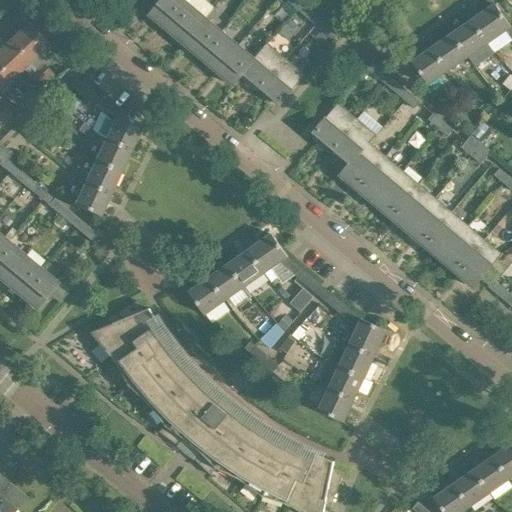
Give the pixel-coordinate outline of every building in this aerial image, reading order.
[(157,22),(166,30),(189,3),(185,0),(162,0),(154,10),(149,16),(156,22),(154,24),(154,25),(157,22)] [(298,0),(286,0),(286,1),(296,9),(301,2),(298,0)] [(301,2),(296,9),(305,17),(311,10),(301,2)] [(173,41),(180,47),(206,17),(189,3),(166,30),(176,38),(173,41)] [(495,5),(474,19),(490,42),(496,51),(511,40),(503,33),(510,28),(511,27),(507,22),(495,5)] [(190,50),(199,58),(222,31),(206,17),(180,47),(188,53),(190,50)] [(474,19),(453,34),(469,56),(490,42),(474,19)] [(28,24),(9,42),(29,63),(47,45),(28,24)] [(323,32),(333,41),(339,34),(328,25),(323,32)] [(511,29),(510,28),(503,33),(511,40),(511,29)] [(333,41),(323,32),(321,30),(315,38),(327,48),(333,41)] [(206,68),(213,75),(238,46),(222,31),(199,58),(209,65),(206,68)] [(453,34),(433,48),(448,71),(469,56),(453,34)] [(9,42),(0,50),(0,69),(10,80),(22,69),(29,78),(30,77),(40,88),(47,81),(36,70),(29,63),(9,42)] [(240,78),(257,93),(286,59),(267,43),(254,59),(255,60),(239,78),(240,78)] [(233,86),(240,78),(239,78),(255,60),(254,59),(238,46),(213,75),(221,81),(223,78),(233,86)] [(433,48),(412,63),(428,85),(448,71),(433,48)] [(286,59),(257,93),(270,103),(273,100),(279,106),(305,75),(286,59)] [(372,63),(368,68),(379,77),(383,71),(382,71),(372,63)] [(36,70),(47,81),(53,75),(43,64),(36,70)] [(0,69),(0,89),(10,80),(0,69)] [(81,85),(78,82),(75,79),(69,86),(76,92),(81,85)] [(47,81),(40,88),(46,94),(52,88),(47,81)] [(88,91),(81,85),(76,92),(83,97),(88,91)] [(400,86),(395,91),(405,99),(410,94),(400,86)] [(88,91),(83,97),(96,109),(112,122),(116,114),(102,102),(88,91)] [(410,94),(405,99),(414,108),(419,102),(410,94)] [(6,99),(0,104),(0,106),(9,117),(16,110),(6,99)] [(338,103),(312,133),(319,139),(316,143),(329,154),(358,120),(338,103)] [(9,117),(0,106),(0,121),(2,123),(9,117)] [(112,122),(106,136),(130,148),(141,125),(116,114),(112,122)] [(427,120),(437,128),(443,122),(432,114),(427,120)] [(358,120),(329,154),(346,168),(347,169),(370,142),(376,134),(358,120)] [(443,122),(437,128),(448,137),(453,130),(443,122)] [(106,136),(95,159),(120,171),(130,148),(106,136)] [(471,137),(466,143),(475,151),(480,145),(471,137)] [(346,168),(340,175),(357,190),(386,156),(372,144),(370,142),(347,169),(346,168)] [(461,149),(471,157),(475,151),(466,143),(461,149)] [(0,144),(0,155),(6,161),(12,155),(0,144)] [(480,145),(475,151),(485,159),(490,153),(480,145)] [(475,151),(471,157),(480,165),(485,159),(475,151)] [(386,156),(357,190),(373,204),(402,170),(386,156)] [(95,159),(84,182),(109,194),(120,171),(95,159)] [(402,170),(373,204),(390,218),(419,184),(402,170)] [(494,177),(504,185),(510,178),(500,170),(494,177)] [(20,171),(14,178),(24,186),(29,179),(20,171)] [(29,179),(24,186),(34,194),(40,187),(29,179)] [(84,182),(73,205),(98,217),(109,194),(84,182)] [(419,184),(390,218),(407,232),(435,198),(419,184)] [(53,198),(48,205),(58,213),(63,207),(53,198)] [(435,198),(407,232),(423,246),(452,212),(435,198)] [(63,207),(58,213),(67,222),(73,215),(63,207)] [(452,212),(423,246),(440,260),(468,226),(452,212)] [(468,226),(440,260),(456,273),(485,240),(468,226)] [(91,242),(96,235),(88,227),(82,234),(91,242)] [(271,235),(250,249),(266,272),(273,267),(278,275),(284,274),(288,270),(279,263),(287,257),(281,249),(271,235)] [(485,240),(456,273),(473,288),(502,254),(485,240)] [(0,282),(22,256),(6,242),(0,248),(0,282)] [(250,249),(230,264),(246,286),(266,272),(250,249)] [(9,287),(18,295),(39,270),(22,256),(0,282),(0,285),(6,290),(9,287)] [(287,257),(279,263),(288,270),(291,273),(292,274),(298,267),(287,257)] [(230,264),(210,278),(225,300),(246,286),(230,264)] [(309,276),(298,267),(292,274),(294,275),(303,283),(309,276)] [(60,302),(72,287),(61,278),(56,284),(39,270),(18,295),(27,303),(25,306),(26,307),(26,306),(33,311),(38,306),(49,293),(60,302)] [(320,285),(309,276),(303,283),(314,292),(320,285)] [(210,278),(188,293),(204,315),(225,300),(210,278)] [(493,292),(504,301),(509,294),(499,285),(493,292)] [(339,301),(328,292),(322,299),(333,308),(339,301)] [(159,432),(180,448),(181,447),(180,446),(185,440),(188,442),(192,445),(195,448),(198,450),(193,456),(192,456),(192,457),(211,475),(216,468),(240,480),(262,497),(289,506),(300,511),(323,511),(325,505),(331,507),(344,472),(332,468),(334,462),(315,454),(313,460),(288,448),(267,436),(247,423),(231,411),(218,400),(203,387),(187,370),(171,352),(155,329),(160,326),(149,309),(144,311),(137,301),(105,320),(109,326),(91,333),(114,361),(128,386),(149,404),(165,426),(159,432)] [(350,310),(339,301),(333,308),(344,317),(350,310)] [(350,310),(344,317),(357,328),(361,320),(350,310)] [(286,314),(279,324),(286,330),(294,321),(286,314)] [(357,328),(351,342),(376,354),(386,331),(371,324),(361,319),(361,320),(357,328)] [(299,326),(293,334),(300,340),(307,333),(299,326)] [(250,341),(243,349),(250,354),(256,347),(250,341)] [(351,342),(340,365),(365,377),(376,354),(351,342)] [(256,347),(250,354),(262,364),(268,356),(256,347)] [(268,356),(262,364),(273,373),(279,366),(268,356)] [(330,361),(319,384),(329,388),(354,400),(365,377),(340,365),(330,361)] [(329,388),(318,411),(343,423),(354,400),(329,388)] [(511,443),(496,455),(511,478),(511,477),(511,443)] [(496,455),(475,470),(491,492),(511,478),(496,455)] [(475,470),(454,484),(470,507),(491,492),(475,470)] [(0,511),(10,511),(23,497),(0,477),(0,511)] [(454,484),(433,498),(442,511),(462,511),(470,507),(454,484)] [(412,509),(415,511),(426,511),(428,511),(418,502),(412,509)]
